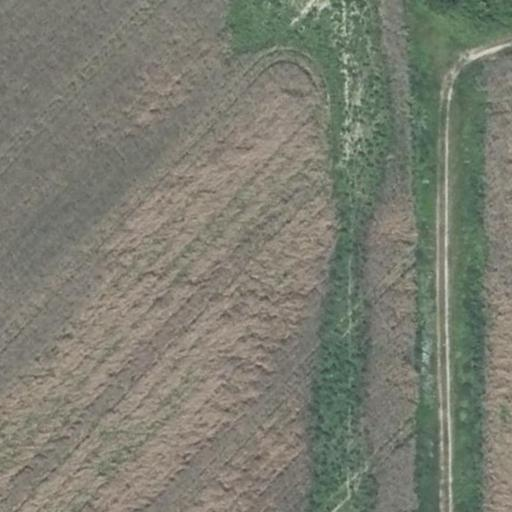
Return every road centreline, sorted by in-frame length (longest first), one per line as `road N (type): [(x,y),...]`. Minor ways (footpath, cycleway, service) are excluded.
road 1 (track): [(465,57),(446,98),(447,511)]
road 2 (track): [(422,0),(465,57),(511,40)]
